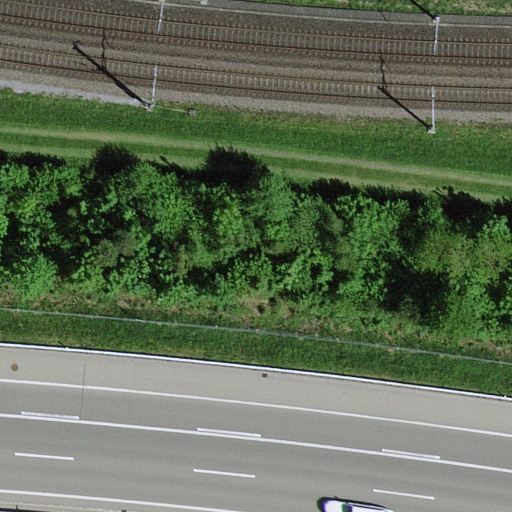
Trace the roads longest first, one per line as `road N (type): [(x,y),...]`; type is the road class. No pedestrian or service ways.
road 1 (track): [(0,145),(511,199)]
road 2 (motorway): [(511,509),(0,456)]
